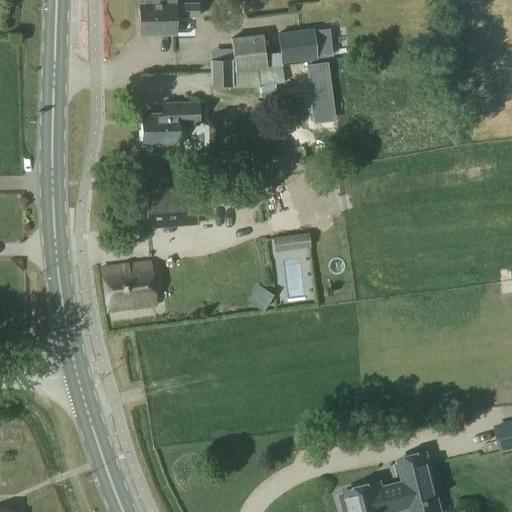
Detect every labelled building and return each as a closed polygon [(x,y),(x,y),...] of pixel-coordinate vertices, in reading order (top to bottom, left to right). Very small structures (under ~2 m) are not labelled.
[(140,0),(141,6),(139,6),(140,35),(173,35),(173,19),(199,19),(198,4),(173,5),(172,0),(140,0)] [(279,54),(263,56),(264,71),(280,69),(279,65),(315,61),(315,59),(331,58),(327,31),(312,33),(311,31),(277,35),(279,54)] [(260,35),(227,39),(230,71),(231,71),(231,72),(231,75),(255,72),(264,71),(263,56),(260,35)] [(208,61),(209,75),(229,75),(228,61),(208,61)] [(341,66),(323,68),(330,123),(348,121),(341,66)] [(264,71),(255,72),(257,86),(289,82),(287,68),(280,69),(264,71)] [(229,85),(229,75),(209,75),(209,85),(229,85)] [(161,115),(142,116),(142,145),(176,144),(175,125),(197,125),(197,104),(161,104),(161,115)] [(290,154),(274,154),(275,169),(291,169),(290,154)] [(190,191),(143,197),(146,225),(194,219),(190,191)] [(307,234),(272,239),(274,251),(308,247),(307,234)] [(149,261),(100,268),(106,313),(155,306),(149,261)] [(425,454),(398,461),(403,480),(408,498),(409,503),(436,497),(425,454)] [(391,511),(390,503),(408,498),(403,480),(380,486),(379,482),(344,491),(345,495),(339,496),(343,511),(391,511)]
